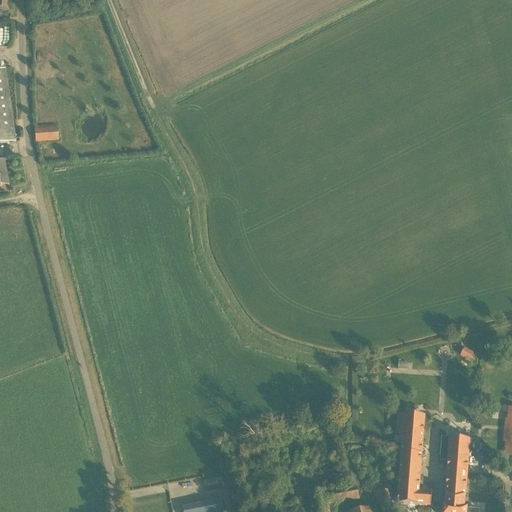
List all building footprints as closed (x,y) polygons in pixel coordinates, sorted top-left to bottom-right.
[(0,0),(0,12),(10,12),(9,0),(0,0)] [(0,186),(9,185),(4,161),(1,144),(15,142),(5,69),(0,69),(0,186)] [(43,125),(37,126),(35,126),(35,130),(35,138),(36,142),(46,142),(59,141),(58,129),(44,129),(43,125)] [(459,357),(466,361),(471,353),(464,349),(459,357)] [(402,435),(397,505),(430,507),(431,493),(418,492),(423,417),(398,415),(397,435),(402,435)] [(227,437),(216,440),(219,448),(229,444),(227,437)] [(465,489),(467,465),(475,466),(477,441),(441,438),(439,461),(448,462),(445,507),(443,507),(443,511),(466,511),(467,509),(464,509),(465,489)] [(370,511),(369,508),(351,511),(329,511),(328,505),(358,500),(355,486),(310,496),(313,511),(370,511)] [(391,506),(392,491),(378,490),(377,505),(391,506)] [(182,511),(223,511),(221,500),(182,507),(182,511)]
